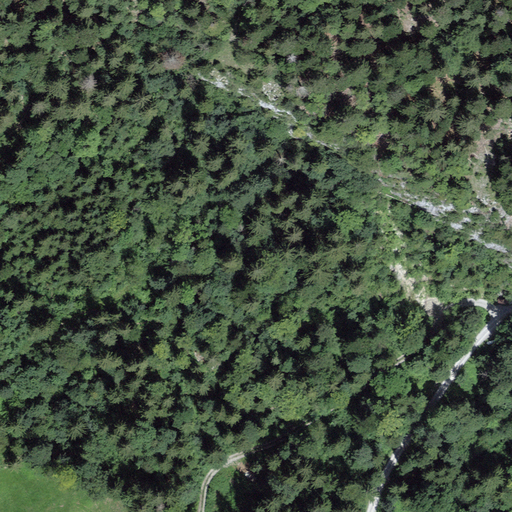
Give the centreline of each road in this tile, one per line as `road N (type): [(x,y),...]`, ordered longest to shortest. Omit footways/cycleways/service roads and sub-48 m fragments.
road 1 (track): [(200,511),(201,493),(229,457),(283,440),(387,366)]
road 2 (track): [(369,511),(462,352),(503,314)]
road 3 (track): [(387,366),(451,309),(483,302),(503,314)]
